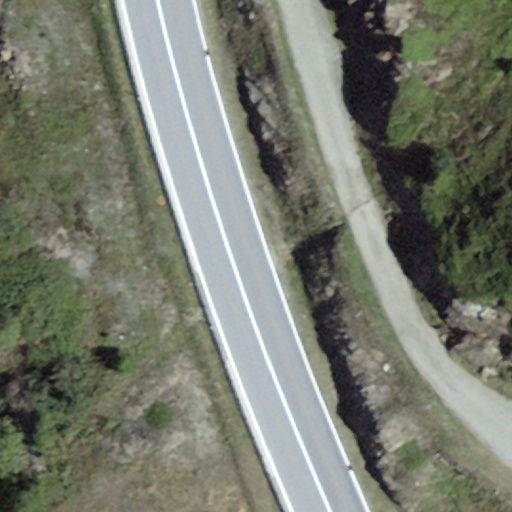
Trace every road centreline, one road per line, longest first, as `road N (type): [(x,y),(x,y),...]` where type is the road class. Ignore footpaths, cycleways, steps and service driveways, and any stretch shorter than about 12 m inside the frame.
road 1 (primary): [(159,0),(210,192),(331,511)]
road 2 (unclassified): [(294,0),(353,203),(447,373),(511,428)]
